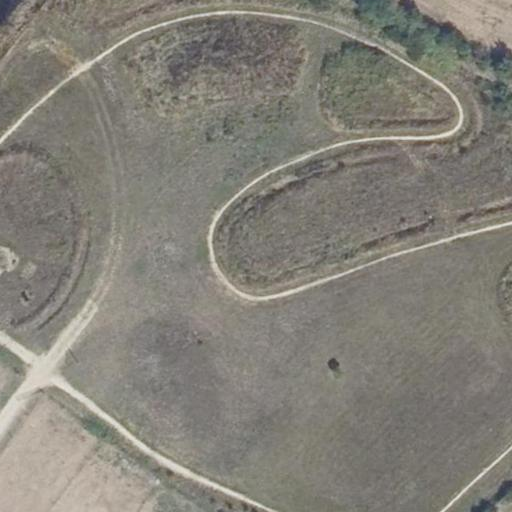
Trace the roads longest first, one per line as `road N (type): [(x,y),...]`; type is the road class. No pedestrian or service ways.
road 1 (unknown): [(0,139),(125,37),(184,16),(279,15),(359,40),(443,88),(470,116),(460,135),(350,139),(229,199),(209,259),(245,295),(511,225)]
road 2 (unknown): [(87,62),(144,125),(179,131),(236,109),(247,15)]
road 3 (unknown): [(176,470),(44,368)]
